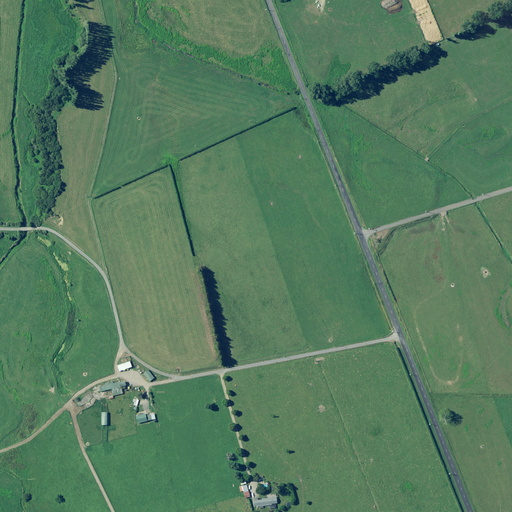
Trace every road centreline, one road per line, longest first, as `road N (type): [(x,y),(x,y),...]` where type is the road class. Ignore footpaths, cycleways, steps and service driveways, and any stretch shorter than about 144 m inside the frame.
road 1 (unclassified): [(267,0),(469,511)]
road 2 (unknown): [(360,235),(511,188)]
